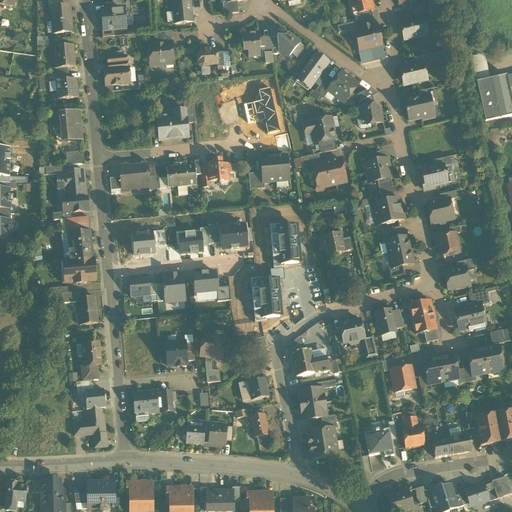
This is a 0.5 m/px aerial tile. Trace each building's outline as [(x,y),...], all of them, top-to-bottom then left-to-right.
[(130,15),(133,15),(138,15),(136,0),(134,0),(129,1),(130,7),(130,15)] [(192,23),(189,0),(179,0),(173,1),(174,13),(175,22),(175,24),(192,23)] [(373,11),(370,0),(349,0),(352,8),(357,7),(358,13),(358,14),(371,11),(373,11)] [(410,3),(411,10),(423,8),(425,7),(423,0),(421,0),(418,1),(418,2),(410,3)] [(111,3),(112,11),(123,10),(123,7),(130,7),(129,1),(111,3)] [(222,3),(223,15),(238,14),(237,2),(228,3),(222,3)] [(52,22),(53,34),(71,33),(69,7),(60,8),(51,8),(52,22)] [(123,7),(123,10),(125,28),(134,27),(133,15),(130,15),(130,7),(123,7)] [(425,19),(423,8),(411,10),(413,17),(415,17),(416,20),(423,19),(425,19)] [(125,29),(125,28),(123,10),(112,11),(102,12),(103,31),(114,30),(125,29)] [(356,13),(358,22),(372,19),(371,11),(358,14),(358,13),(356,13)] [(407,40),(417,38),(419,35),(426,33),(423,19),(416,20),(403,23),(401,27),(404,38),(407,40)] [(337,27),(339,34),(356,30),(355,23),(347,24),(341,26),(337,27)] [(360,42),(362,50),(381,46),(377,29),(371,30),(370,27),(362,28),(363,32),(356,33),(358,43),(360,42)] [(114,30),(103,31),(104,38),(114,38),(114,30)] [(154,34),(155,46),(171,45),(173,45),(171,32),(154,34)] [(259,57),(259,58),(260,58),(259,52),(259,49),(264,49),(263,41),(258,41),(258,39),(258,34),(246,35),(246,40),(242,40),(243,49),(247,48),(247,52),(248,58),(259,57)] [(304,50),(299,45),(300,44),(287,34),(285,37),(277,38),(278,49),(278,55),(282,55),(287,59),(292,54),(297,59),(304,50)] [(271,38),(258,39),(258,41),(263,41),(264,49),(259,49),(259,52),(272,50),(271,38)] [(54,47),(53,41),(37,42),(37,50),(54,48),(54,47)] [(158,66),(161,68),(164,67),(166,65),(173,64),(172,51),(171,51),(171,45),(155,46),(149,47),(150,63),(158,62),(158,66)] [(56,69),(68,68),(74,68),(73,46),(66,46),(54,47),(54,48),(56,69)] [(384,59),(381,46),(362,50),(359,51),(362,64),(384,59)] [(198,67),(202,70),(206,69),(209,66),(217,66),(216,54),(212,50),(201,51),(197,56),(198,67)] [(273,65),(272,56),(272,53),(264,53),(265,65),(273,65)] [(297,81),(309,89),(319,76),(326,66),(328,64),(316,55),(300,76),(297,81)] [(414,58),(415,66),(423,64),(423,65),(429,63),(427,55),(414,58)] [(506,76),(490,80),(484,55),(471,58),(476,83),(485,122),(496,120),(511,116),(511,101),(509,90),(506,76)] [(127,70),(127,64),(108,66),(108,72),(127,70)] [(407,86),(417,84),(419,80),(426,78),(423,65),(423,64),(415,66),(403,69),(401,72),(403,84),(407,86)] [(206,69),(202,70),(202,77),(210,76),(209,66),(206,69)] [(319,76),(324,79),(325,78),(331,70),(326,66),(319,76)] [(112,86),(112,87),(119,86),(119,85),(129,84),(128,70),(127,70),(108,72),(106,72),(105,73),(106,79),(105,80),(105,85),(107,86),(112,86)] [(287,83),(293,87),(297,81),(300,76),(295,72),(287,83)] [(335,97),(344,104),(348,99),(352,99),(354,97),(353,93),(352,93),(357,85),(341,73),(333,85),(328,92),(335,97)] [(69,81),(68,75),(52,76),(53,83),(58,82),(69,81)] [(333,85),(325,78),(324,79),(314,93),(323,100),(324,98),(328,92),(333,85)] [(57,92),(57,101),(77,99),(76,80),(69,81),(58,82),(59,91),(57,91),(57,92)] [(58,82),(53,83),(49,83),(49,93),(57,92),(57,91),(59,91),(58,82)] [(263,121),(267,135),(280,132),(270,88),(258,91),(260,102),(243,106),(247,125),(263,121)] [(430,96),(431,100),(435,99),(436,99),(434,89),(417,93),(419,99),(430,96)] [(355,97),(358,103),(369,97),(366,91),(355,97)] [(328,92),(324,98),(330,103),(335,97),(328,92)] [(372,95),(369,97),(358,103),(357,103),(359,109),(374,106),(372,95)] [(421,118),(422,121),(431,119),(430,113),(434,113),(432,106),(431,100),(430,96),(419,99),(415,100),(416,103),(405,105),(407,111),(406,112),(406,114),(407,113),(408,121),(421,118)] [(185,111),(186,125),(194,124),(193,106),(183,107),(184,111),(185,111)] [(358,109),(361,120),(366,119),(367,126),(370,125),(382,123),(379,109),(374,106),(359,109),(358,109)] [(157,122),(159,142),(187,139),(186,125),(185,111),(184,111),(174,112),(175,120),(157,122)] [(62,127),(63,141),(81,139),(79,113),(51,116),(52,128),(62,127)] [(370,128),(370,125),(367,126),(366,119),(361,120),(357,121),(358,127),(359,128),(360,129),(361,130),(363,130),(370,128)] [(485,122),(487,130),(497,128),(496,120),(485,122)] [(312,134),(314,144),(319,143),(332,140),(334,140),(332,130),(333,129),(331,121),(323,123),(322,121),(312,123),(312,124),(304,126),(306,135),(312,134)] [(277,152),(291,151),(287,134),(274,137),(277,152)] [(312,134),(306,135),(308,145),(314,144),(312,134)] [(319,143),(321,154),(335,151),(332,140),(319,143)] [(0,177),(9,178),(10,148),(0,147),(0,177)] [(375,154),(377,161),(387,159),(385,151),(375,154)] [(67,153),(68,166),(83,165),(82,152),(67,153)] [(303,169),(304,173),(314,171),(313,165),(320,163),(318,155),(301,159),(303,169)] [(286,157),(274,158),(276,183),(287,182),(289,182),(288,172),(289,170),(289,166),(287,164),(286,157)] [(432,161),(433,167),(443,165),(443,167),(451,165),(450,163),(449,157),(432,161)] [(263,184),(276,183),(274,158),(261,160),(262,174),(263,184)] [(303,169),(301,159),(293,160),(295,171),(303,169)] [(364,164),(366,174),(389,169),(387,159),(377,161),(364,164)] [(39,160),(40,169),(45,168),(48,168),(48,160),(39,160)] [(316,192),(318,193),(323,192),(324,190),(324,188),(344,184),(344,178),(340,160),(322,164),(322,163),(320,163),(313,165),(314,171),(317,184),(316,184),(314,186),(316,192)] [(221,184),(221,186),(227,185),(227,183),(228,183),(228,181),(227,175),(231,174),(230,166),(221,166),(221,161),(213,161),(213,164),(207,165),(207,168),(209,181),(209,183),(219,182),(219,184),(221,184)] [(456,162),(450,163),(451,165),(443,167),(445,174),(452,172),(453,175),(459,174),(456,162)] [(154,167),(155,177),(148,178),(149,187),(149,192),(156,191),(156,190),(155,179),(166,178),(166,169),(165,165),(154,167)] [(434,187),(447,184),(445,174),(443,167),(443,165),(433,167),(433,168),(421,171),(424,181),(422,182),(424,192),(434,189),(434,187)] [(57,175),(64,174),(63,172),(63,167),(48,168),(45,168),(45,176),(57,175)] [(122,191),(122,195),(123,195),(122,190),(149,187),(148,178),(147,168),(129,169),(129,167),(119,168),(120,179),(122,191)] [(166,178),(168,189),(196,187),(195,176),(195,167),(185,167),(175,168),(166,169),(166,178)] [(391,178),(389,169),(366,174),(368,183),(371,183),(377,181),(378,185),(389,182),(389,179),(390,178),(391,178)] [(65,186),(66,200),(85,199),(84,184),(85,184),(84,171),(63,172),(64,174),(57,175),(58,187),(65,186)] [(452,172),(445,174),(447,184),(455,183),(453,175),(452,172)] [(250,191),(257,190),(255,174),(248,175),(250,191)] [(262,174),(255,174),(257,190),(264,190),(263,184),(262,174)] [(166,178),(155,179),(156,190),(168,189),(166,178)] [(109,180),(111,192),(122,191),(120,179),(109,180)] [(378,185),(380,197),(394,194),(391,182),(389,182),(378,185)] [(9,208),(9,190),(0,190),(0,189),(0,208),(9,209),(9,208)] [(439,195),(440,202),(448,200),(449,201),(458,198),(456,192),(439,195)] [(86,199),(85,199),(66,200),(62,200),(63,214),(71,214),(88,212),(87,198),(86,198),(86,199)] [(361,202),(362,208),(365,207),(372,206),(371,205),(378,204),(377,198),(361,202)] [(377,226),(378,227),(381,226),(382,225),(403,220),(404,220),(399,199),(378,204),(371,205),(372,206),(375,220),(374,221),(374,223),(375,224),(376,225),(376,226),(377,226)] [(427,205),(432,225),(438,223),(441,225),(445,224),(446,222),(453,220),(449,201),(448,200),(440,202),(427,205)] [(372,206),(365,207),(369,225),(374,223),(374,221),(375,220),(372,206)] [(337,216),(339,223),(346,222),(344,214),(337,216)] [(77,224),(77,227),(89,226),(88,218),(85,219),(76,219),(77,224)] [(64,220),(60,221),(64,263),(65,263),(70,262),(69,250),(68,235),(65,235),(64,220)] [(65,235),(68,235),(70,234),(77,234),(77,227),(77,224),(71,225),(71,220),(64,220),(65,235)] [(9,221),(0,221),(0,240),(9,240),(9,221)] [(285,265),(298,264),(297,251),(300,251),(299,239),(296,239),(295,227),(281,228),(281,225),(269,226),(273,269),(285,268),(285,265)] [(358,226),(360,236),(368,234),(366,225),(358,226)] [(89,233),(89,226),(77,227),(77,234),(89,233)] [(221,226),(207,228),(207,229),(209,246),(222,244),(220,229),(221,229),(221,226)] [(221,229),(220,229),(222,244),(222,251),(230,250),(230,252),(239,251),(239,249),(246,248),(246,242),(252,242),(251,230),(245,230),(244,227),(221,229)] [(445,230),(446,236),(454,234),(454,235),(460,233),(459,227),(445,230)] [(381,231),(384,243),(386,243),(386,242),(396,240),(393,228),(381,231)] [(199,230),(200,235),(201,235),(202,248),(209,247),(209,246),(207,229),(199,230)] [(152,233),(152,235),(153,248),(166,247),(164,232),(152,233)] [(69,250),(70,262),(93,260),(93,259),(92,259),(89,233),(77,234),(70,234),(72,250),(69,250)] [(180,256),(203,254),(202,248),(201,235),(200,235),(195,236),(194,234),(184,235),(185,237),(178,237),(180,256)] [(323,245),(326,257),(344,253),(342,241),(340,234),(319,239),(321,245),(323,245)] [(436,238),(440,256),(449,254),(449,252),(457,250),(457,252),(458,252),(454,235),(454,234),(446,236),(436,238)] [(154,255),(153,248),(152,235),(132,237),(134,257),(154,255)] [(386,243),(389,256),(411,251),(408,237),(396,240),(386,242),(386,243)] [(342,241),(344,253),(351,251),(349,240),(342,241)] [(382,257),(389,256),(386,243),(384,243),(379,244),(382,257)] [(413,264),(411,251),(389,256),(392,269),(402,267),(413,264)] [(32,262),(42,261),(41,253),(32,254),(32,262)] [(385,270),(388,270),(392,269),(389,256),(382,257),(385,270)] [(465,268),(466,272),(476,270),(474,259),(456,263),(458,270),(465,268)] [(70,262),(65,263),(67,284),(74,283),(76,285),(85,284),(87,282),(95,281),(93,260),(70,262)] [(388,270),(390,278),(404,275),(402,267),(392,269),(388,270)] [(444,273),(448,291),(469,286),(466,272),(465,268),(458,270),(444,273)] [(196,296),(216,293),(217,293),(216,289),(215,273),(208,274),(208,273),(201,274),(201,275),(194,275),(196,296)] [(163,277),(163,285),(165,302),(165,304),(184,302),(181,275),(163,277)] [(266,319),(279,317),(278,305),(281,305),(280,293),(277,293),(276,281),(262,282),(262,278),(250,280),(255,323),(266,322),(266,319)] [(132,280),(128,280),(129,285),(130,294),(130,298),(133,298),(147,297),(150,297),(150,292),(149,292),(149,283),(149,279),(145,279),(132,280)] [(157,303),(165,302),(163,285),(155,286),(157,302),(157,303)] [(229,288),(216,289),(217,293),(216,293),(217,301),(217,303),(230,302),(229,288)] [(469,296),(471,308),(480,306),(480,307),(489,305),(486,292),(469,296)] [(62,304),(78,303),(78,300),(80,299),(79,293),(68,294),(61,294),(62,304)] [(216,293),(196,296),(197,303),(217,301),(216,293)] [(415,298),(417,305),(427,302),(425,296),(415,298)] [(84,316),(85,326),(97,325),(96,313),(95,313),(93,299),(94,299),(94,298),(80,299),(78,300),(78,303),(79,317),(84,316)] [(412,320),(416,335),(424,333),(436,330),(434,321),(435,321),(433,310),(432,310),(430,302),(427,302),(417,305),(412,306),(415,319),(412,320)] [(459,331),(474,328),(485,326),(480,307),(480,306),(471,308),(455,312),(459,331)] [(379,332),(380,335),(394,332),(393,331),(395,330),(391,313),(390,311),(375,315),(377,323),(375,326),(377,330),(379,332)] [(391,313),(395,330),(404,328),(400,311),(391,313)] [(348,344),(352,346),(358,345),(360,341),(363,340),(364,340),(359,321),(350,323),(350,321),(345,322),(339,324),(340,331),(343,343),(344,345),(348,344)] [(424,333),(426,344),(438,341),(436,330),(424,333)] [(501,331),(500,331),(503,344),(504,344),(510,343),(506,330),(501,331)] [(334,333),(336,345),(343,343),(340,331),(334,333)] [(491,344),(496,346),(503,344),(500,331),(489,334),(491,344)] [(395,340),(394,332),(380,335),(382,343),(395,340)] [(201,357),(203,358),(212,359),(221,360),(223,348),(225,346),(226,342),(224,339),(203,337),(201,357)] [(290,346),(292,357),(298,355),(298,353),(304,352),(300,338),(300,337),(300,338),(290,346)] [(264,338),(255,340),(258,352),(266,351),(266,349),(264,338)] [(363,340),(367,357),(375,356),(371,338),(364,340),(363,340)] [(176,367),(176,368),(183,367),(183,366),(187,366),(186,363),(185,345),(185,343),(165,345),(167,367),(176,367)] [(83,357),(84,366),(84,367),(93,366),(95,366),(101,366),(99,344),(82,346),(83,357)] [(185,345),(186,363),(194,362),(193,344),(185,345)] [(408,348),(410,355),(420,353),(418,345),(408,348)] [(490,350),(483,352),(487,374),(502,372),(497,348),(490,349),(490,350)] [(474,376),(487,374),(483,352),(476,353),(474,352),(469,353),(468,355),(470,369),(472,377),(474,376)] [(294,366),(297,378),(329,371),(326,359),(317,361),(317,360),(312,361),(310,353),(298,355),(292,357),(294,357),(296,366),(294,366)] [(381,363),(390,361),(389,355),(379,358),(380,364),(381,363)] [(445,359),(438,360),(443,383),(457,380),(456,372),(453,357),(452,356),(446,357),(445,359)] [(211,365),(212,359),(203,358),(205,360),(205,365),(205,371),(212,371),(211,365)] [(381,363),(383,373),(390,372),(399,370),(397,359),(390,361),(381,363)] [(428,385),(443,383),(438,360),(432,361),(430,360),(425,362),(424,363),(426,377),(428,385)] [(339,361),(331,363),(331,364),(332,364),(334,374),(333,374),(333,375),(342,374),(339,361)] [(94,374),(93,366),(84,367),(84,366),(81,367),(83,375),(93,374),(94,374)] [(403,390),(405,392),(411,391),(414,387),(410,368),(399,370),(390,372),(394,392),(403,390)] [(470,369),(464,370),(466,384),(475,382),(474,376),(472,377),(470,369)] [(458,385),(466,384),(464,370),(456,372),(457,380),(458,385)] [(205,371),(207,384),(220,383),(219,372),(212,371),(205,371)] [(83,375),(83,382),(98,381),(97,373),(96,373),(94,374),(93,374),(83,375)] [(77,374),(68,375),(69,383),(78,382),(77,374)] [(418,379),(421,392),(429,390),(428,385),(426,377),(418,379)] [(248,383),(252,402),(268,399),(264,380),(248,383)] [(457,380),(443,383),(444,390),(458,387),(458,385),(457,380)] [(93,382),(75,383),(77,396),(85,395),(84,392),(94,391),(93,382)] [(317,384),(318,390),(322,390),(336,388),(335,382),(317,384)] [(248,383),(246,384),(247,391),(241,392),(243,404),(252,402),(248,383)] [(239,385),(241,392),(247,391),(246,384),(239,385)] [(86,405),(86,411),(102,410),(105,409),(103,390),(94,391),(84,392),(85,395),(86,405)] [(298,393),(300,408),(324,404),(322,390),(318,390),(313,391),(311,390),(307,391),(306,392),(298,393)] [(403,390),(394,392),(395,398),(404,397),(405,392),(403,390)] [(133,395),(135,415),(146,414),(158,413),(156,393),(133,395)] [(162,393),(164,413),(172,412),(170,393),(162,393)] [(85,395),(77,396),(78,406),(86,405),(85,395)] [(199,395),(200,408),(208,407),(207,395),(199,395)] [(326,418),(324,404),(300,408),(302,422),(310,421),(311,422),(316,421),(317,420),(321,419),(326,418)] [(95,433),(95,435),(105,434),(102,410),(86,411),(88,424),(83,424),(84,434),(95,433)] [(235,413),(237,420),(248,418),(246,411),(235,413)] [(503,416),(495,418),(500,444),(511,441),(511,412),(511,413),(503,414),(503,416)] [(475,413),(468,414),(471,430),(477,429),(476,421),(475,413)] [(147,422),(146,414),(135,415),(136,423),(147,422)] [(464,431),(471,430),(468,414),(461,415),(464,431)] [(250,418),(255,439),(256,439),(267,437),(268,437),(264,415),(250,418)] [(480,447),(500,444),(495,418),(495,416),(485,418),(485,420),(476,421),(477,429),(480,447)] [(321,419),(322,425),(336,423),(335,417),(326,418),(321,419)] [(409,419),(411,431),(418,430),(416,418),(409,419)] [(403,420),(405,432),(411,431),(409,419),(403,420)] [(428,424),(429,431),(439,429),(438,422),(428,424)] [(337,430),(336,423),(322,425),(323,431),(332,430),(337,430)] [(389,430),(391,442),(396,441),(393,423),(388,424),(389,430)] [(73,425),(74,437),(84,436),(84,434),(83,424),(73,425)] [(371,425),(372,433),(381,431),(380,424),(371,425)] [(214,431),(205,431),(203,447),(214,448),(214,447),(224,448),(225,443),(226,429),(226,427),(215,427),(214,431)] [(441,428),(439,429),(429,431),(431,441),(435,440),(435,444),(444,442),(441,428)] [(459,428),(448,430),(450,438),(461,436),(459,428)] [(185,446),(203,447),(205,431),(205,430),(204,430),(186,429),(186,431),(182,431),(182,438),(186,438),(185,446)] [(421,429),(418,430),(411,431),(415,449),(425,447),(421,429)] [(307,441),(308,447),(336,443),(335,437),(333,436),(332,430),(323,431),(309,433),(308,435),(308,440),(307,441)] [(383,452),(384,459),(394,457),(391,442),(389,430),(381,431),(372,433),(364,434),(368,457),(379,455),(378,453),(383,452)] [(415,449),(411,431),(405,432),(402,433),(405,450),(415,449)] [(90,444),(90,449),(107,448),(106,445),(108,445),(107,442),(106,443),(105,434),(95,435),(94,435),(94,443),(90,444)] [(459,439),(446,442),(449,457),(469,453),(466,438),(465,437),(460,438),(459,439)] [(434,459),(449,457),(446,442),(444,442),(435,444),(432,445),(434,459)] [(337,449),(336,443),(308,447),(309,454),(311,455),(311,459),(313,461),(327,459),(336,457),(335,451),(337,449)] [(327,459),(328,465),(342,463),(341,456),(336,457),(327,459)] [(494,492),(497,501),(511,496),(505,479),(494,483),(493,485),(485,488),(487,494),(494,492)] [(41,494),(41,511),(63,511),(64,505),(63,491),(58,491),(58,481),(41,482),(41,494)] [(32,482),(32,494),(41,494),(41,482),(32,482)] [(8,483),(6,501),(17,502),(17,503),(25,503),(26,488),(16,487),(16,484),(8,483)] [(151,511),(152,495),(152,484),(146,484),(145,483),(141,483),(140,484),(126,484),(126,496),(129,496),(129,511),(151,511)] [(88,511),(102,511),(102,504),(113,504),(113,494),(113,484),(87,484),(87,487),(88,503),(88,511)] [(436,508),(436,511),(450,511),(457,510),(453,498),(451,498),(450,495),(452,495),(449,486),(440,488),(440,487),(430,490),(430,491),(436,508)] [(75,503),(88,503),(87,487),(73,487),(75,503)] [(169,511),(191,511),(192,501),(192,489),(186,489),(185,488),(181,488),(180,489),(166,490),(166,501),(169,501),(169,511)] [(419,505),(428,503),(424,492),(423,488),(414,491),(419,505)] [(476,504),(477,507),(490,503),(487,494),(485,488),(477,491),(476,488),(464,492),(469,507),(476,504)] [(199,500),(206,500),(206,496),(207,496),(207,494),(207,491),(206,489),(199,489),(199,500)] [(233,500),(239,500),(239,489),(233,489),(231,491),(231,494),(231,496),(233,496),(233,500)] [(430,491),(424,492),(428,503),(430,510),(436,508),(430,491)] [(388,499),(391,511),(404,511),(405,511),(412,509),(407,493),(388,499)] [(219,511),(219,494),(207,494),(207,496),(206,496),(206,500),(206,503),(206,511),(219,511)] [(231,494),(219,494),(219,511),(232,511),(233,503),(233,500),(233,496),(231,496),(231,494)] [(271,511),(272,506),(272,495),(266,495),(265,494),(261,494),(260,495),(246,495),(246,507),(250,507),(249,511),(271,511)] [(453,498),(457,510),(462,508),(459,496),(453,498)] [(308,511),(308,500),(292,501),(292,511),(308,511)] [(15,511),(17,503),(17,502),(6,501),(5,511),(15,511)] [(292,511),(292,501),(279,501),(279,511),(292,511)] [(76,511),(88,511),(88,503),(75,503),(76,511)]
